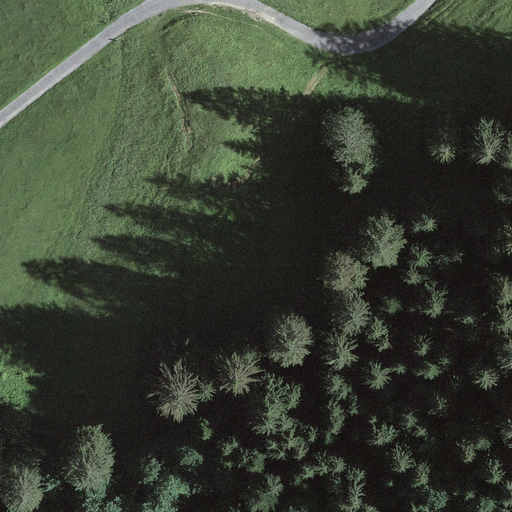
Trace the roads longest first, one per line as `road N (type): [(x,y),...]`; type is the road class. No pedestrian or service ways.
road 1 (track): [(172,0),(149,6),(0,119)]
road 2 (track): [(426,0),(385,36),(344,46),(309,38),(244,0)]
